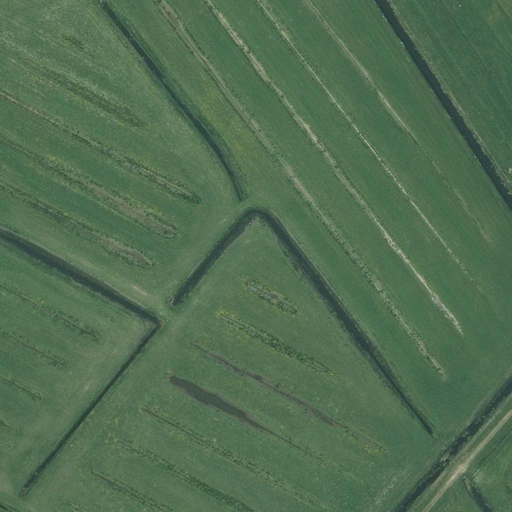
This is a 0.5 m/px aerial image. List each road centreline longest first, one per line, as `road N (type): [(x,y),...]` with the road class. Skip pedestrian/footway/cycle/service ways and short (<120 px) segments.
road 1 (track): [(0,224),(163,313)]
road 2 (track): [(425,511),(511,412)]
